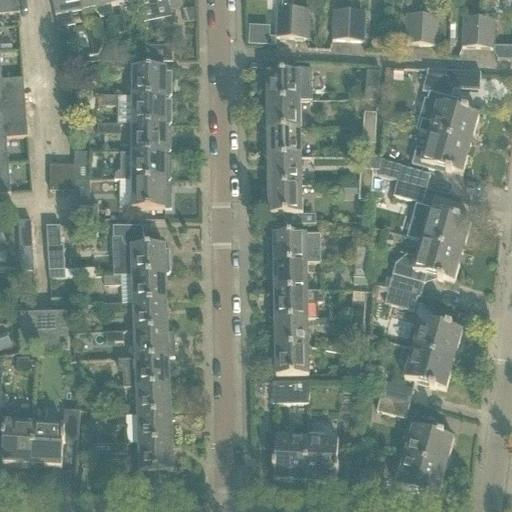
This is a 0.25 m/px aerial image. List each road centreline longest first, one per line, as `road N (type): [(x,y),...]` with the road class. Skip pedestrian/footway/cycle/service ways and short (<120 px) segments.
road 1 (residential): [(225,511),(214,0)]
road 2 (residential): [(487,511),(511,312)]
